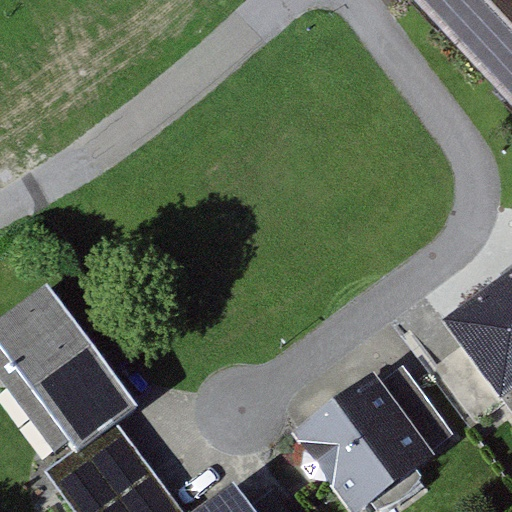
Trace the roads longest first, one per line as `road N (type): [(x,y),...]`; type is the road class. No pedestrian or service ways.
road 1 (residential): [(344,0),(411,67),(470,158),(481,223),(443,273),(240,413)]
road 2 (track): [(301,0),(175,109),(0,220)]
